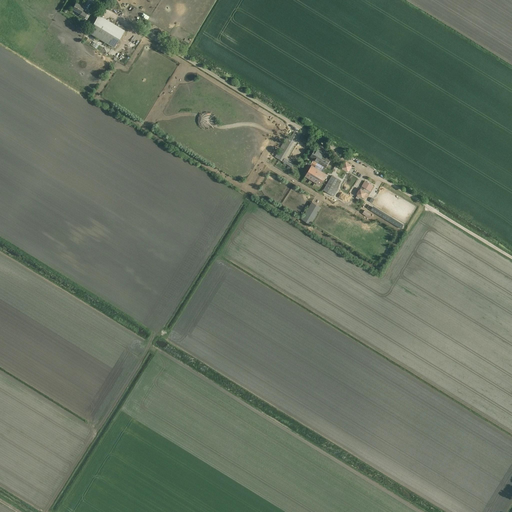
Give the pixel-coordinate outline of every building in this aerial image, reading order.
[(84,19),(87,14),(82,11),(84,8),(76,3),(72,9),(80,14),(79,16),(84,19)] [(114,48),(125,31),(99,15),(88,32),(114,48)] [(292,131),(277,158),(282,161),(297,135),(292,131)] [(315,150),(310,157),(315,160),(312,164),(311,165),(311,166),(314,168),(317,163),(326,168),(332,158),(318,149),(317,150),(315,150)] [(282,162),(291,166),(294,162),(284,157),(282,161),(282,162)] [(314,168),(311,166),(305,176),(320,185),(326,175),(322,172),(314,168)] [(343,184),(337,196),(341,199),(351,189),(352,191),(353,188),(357,181),(348,189),(352,183),(354,181),(356,177),(354,174),(348,171),(347,173),(344,178),(342,180),(341,182),(343,184)] [(332,176),(323,190),(326,192),(334,196),(336,192),(334,191),(340,181),(332,176)] [(364,181),(356,195),(365,199),(374,186),(364,181)] [(321,208),(312,202),(301,218),(311,224),(321,208)] [(391,218),(373,207),(370,211),(388,222),(391,218)]
